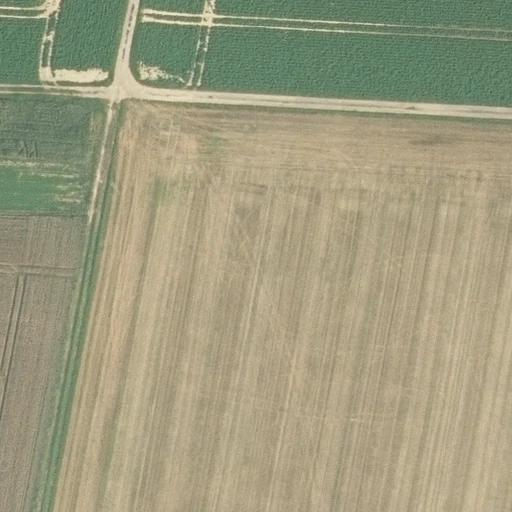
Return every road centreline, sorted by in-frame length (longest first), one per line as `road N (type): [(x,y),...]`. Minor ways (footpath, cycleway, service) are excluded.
road 1 (track): [(37,511),(116,97)]
road 2 (track): [(511,118),(116,97)]
